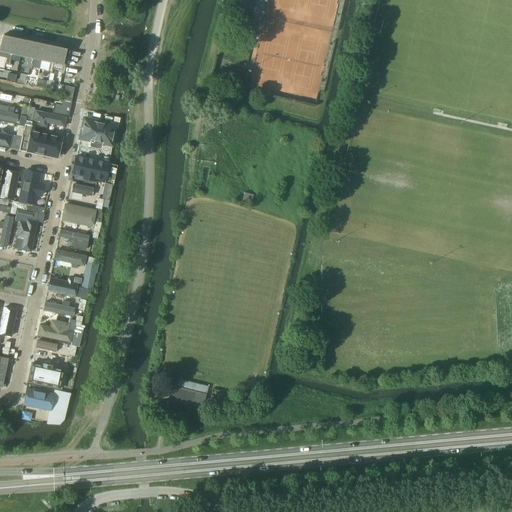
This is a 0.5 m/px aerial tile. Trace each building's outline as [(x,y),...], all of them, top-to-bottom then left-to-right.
[(236,0),(235,6),(253,10),(254,0),(236,0)] [(10,54),(13,38),(2,35),(0,44),(0,56),(6,58),(7,53),(10,54)] [(20,56),(24,40),(13,38),(10,54),(7,53),(6,58),(11,59),(11,58),(15,58),(16,55),(20,56)] [(34,42),(24,40),(20,56),(25,57),(24,60),(28,60),(27,63),(32,64),(33,59),(31,58),(34,42)] [(45,44),(34,42),(31,58),(33,59),(41,60),(45,44)] [(55,47),(45,44),(41,60),(49,62),(52,63),(55,47)] [(66,49),(55,47),(52,63),(49,62),(48,67),(53,68),(54,63),(63,65),(66,49)] [(48,87),(50,81),(38,78),(36,84),(48,87)] [(26,116),(28,106),(24,105),(23,109),(22,108),(20,115),(26,116)] [(35,108),(29,106),(26,120),(32,121),(35,108)] [(20,115),(0,110),(0,120),(18,124),(20,115)] [(66,117),(36,111),(34,121),(64,127),(66,117)] [(24,127),(26,117),(20,115),(18,125),(24,127)] [(84,119),(80,140),(113,147),(118,127),(84,119)] [(29,132),(31,122),(25,121),(23,131),(29,132)] [(22,137),(24,127),(18,126),(16,135),(22,137)] [(13,136),(0,133),(0,145),(11,148),(13,136)] [(31,134),(28,151),(58,158),(62,141),(31,134)] [(111,164),(77,156),(73,175),(107,182),(111,164)] [(25,204),(32,172),(4,166),(0,187),(0,204),(16,208),(17,202),(25,204)] [(47,175),(32,172),(25,204),(17,202),(16,208),(39,213),(47,175)] [(73,181),(71,190),(91,194),(93,186),(73,181)] [(101,209),(103,199),(97,198),(95,208),(98,209),(101,209)] [(0,244),(8,247),(16,208),(0,204),(0,244)] [(67,204),(63,221),(93,228),(97,210),(67,204)] [(31,252),(39,213),(16,208),(8,247),(31,252)] [(61,228),(57,243),(88,250),(91,234),(61,228)] [(56,251),(54,261),(84,267),(86,257),(56,251)] [(77,284),(50,278),(47,291),(74,297),(77,284)] [(80,298),(86,299),(88,289),(82,288),(80,298)] [(45,303),(43,312),(73,318),(75,309),(45,303)] [(16,312),(4,309),(0,328),(0,334),(11,337),(16,312)] [(41,325),(39,337),(70,343),(72,332),(69,332),(70,325),(51,321),(50,327),(41,325)] [(75,346),(80,327),(74,326),(70,345),(75,346)] [(55,352),(57,345),(37,340),(36,347),(55,352)] [(74,356),(76,347),(76,346),(75,346),(70,345),(68,355),(73,356),(74,356)] [(31,371),(27,388),(56,394),(60,378),(49,375),(50,374),(42,373),(41,374),(31,371)] [(203,408),(206,394),(177,387),(173,400),(203,408)] [(27,391),(24,405),(50,412),(54,397),(27,391)] [(57,403),(65,404),(66,399),(67,394),(59,392),(57,403)] [(255,408),(258,397),(242,393),(239,404),(255,408)]
